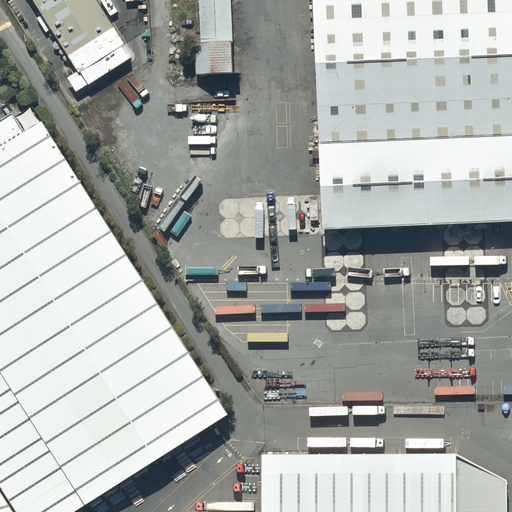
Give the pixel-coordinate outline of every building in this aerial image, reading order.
[(91,0),(32,0),(77,74),(121,48),(91,0)] [(236,69),(231,0),(200,0),(203,41),(195,42),(197,71),(236,69)] [(511,0),(298,0),(310,219),(511,208),(511,0)] [(42,124),(25,135),(12,116),(0,124),(0,478),(22,511),(67,511),(229,406),(42,124)] [(262,446),(262,511),(506,511),(507,472),(459,446),(262,446)]
